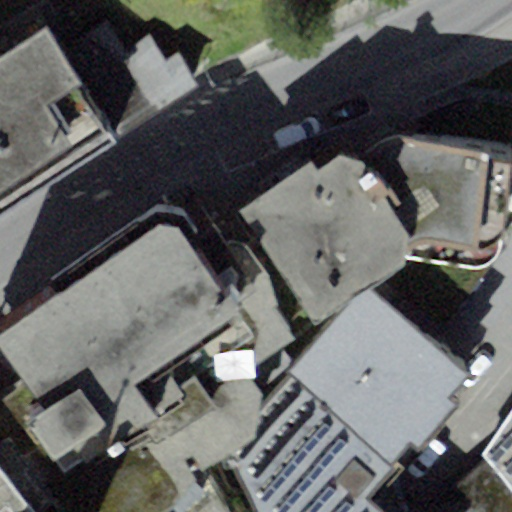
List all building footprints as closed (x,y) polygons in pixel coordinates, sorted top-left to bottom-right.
[(0,214),(198,86),(177,54),(164,62),(147,37),(125,52),(104,19),(59,48),(45,26),(0,55),(0,214)] [(309,159),(240,205),(319,330),(366,283),(407,256),(470,266),(477,265),(489,262),(497,254),(502,243),(511,147),(413,131),(413,137),(399,134),(378,140),(358,156),(338,152),(315,168),(309,159)] [(156,220),(0,331),(0,343),(27,382),(0,399),(0,424),(58,511),(169,511),(178,506),(205,471),(230,451),(258,436),(258,407),(261,393),(247,371),(293,337),(267,292),(259,298),(212,226),(190,243),(178,224),(156,220)] [(470,371),(366,283),(287,373),(292,377),(392,462),(411,445),(418,450),(460,400),(450,393),(470,371)] [(382,511),(365,496),(392,462),(292,377),(258,407),(258,436),(230,451),(258,511),(382,511)] [(511,412),(483,456),(487,460),(511,489),(511,412)] [(511,511),(511,489),(487,460),(426,511),(511,511)] [(0,511),(30,511),(0,470),(0,511)]
